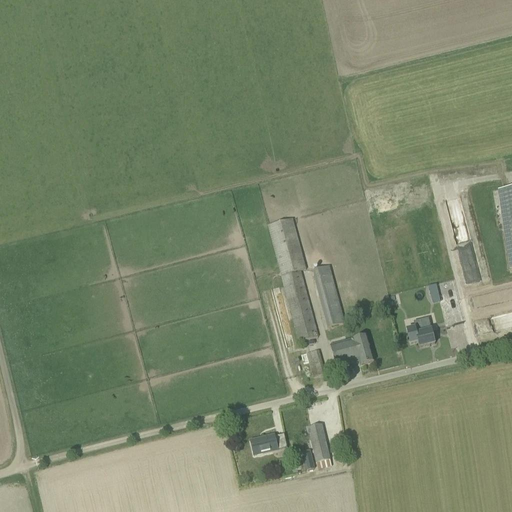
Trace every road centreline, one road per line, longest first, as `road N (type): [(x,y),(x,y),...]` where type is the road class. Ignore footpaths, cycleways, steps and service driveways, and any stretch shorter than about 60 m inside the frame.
road 1 (unclassified): [(226,414),(511,350)]
road 2 (track): [(25,467),(226,414)]
